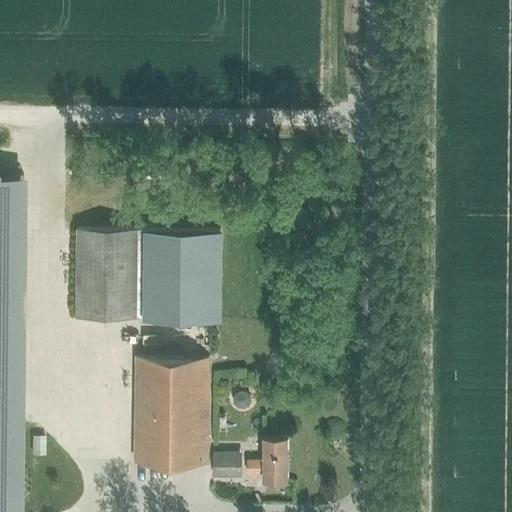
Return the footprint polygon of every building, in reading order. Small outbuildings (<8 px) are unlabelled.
[(76,228),(76,316),(219,317),(220,229),(76,228)] [(136,356),(135,461),(207,462),(208,356),(136,356)] [(0,504),(21,504),(21,423),(0,423),(0,504)] [(247,460),(247,473),(263,473),(263,481),(287,481),(287,436),(263,436),(263,460),(247,460)] [(213,452),(213,476),(241,476),(241,452),(213,452)]
